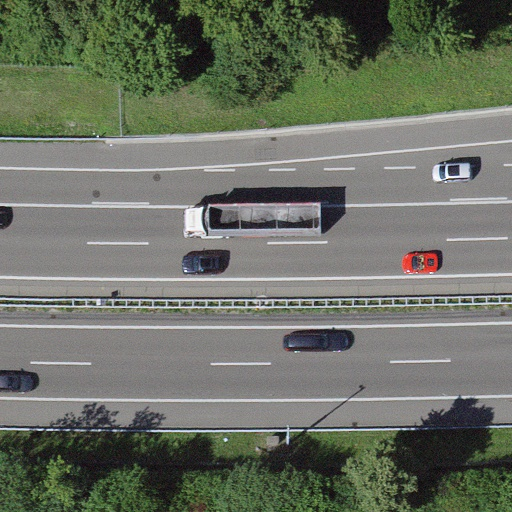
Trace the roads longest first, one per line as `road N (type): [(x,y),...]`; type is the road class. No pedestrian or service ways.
road 1 (motorway): [(511,236),(0,241)]
road 2 (motorway): [(0,364),(511,362)]
